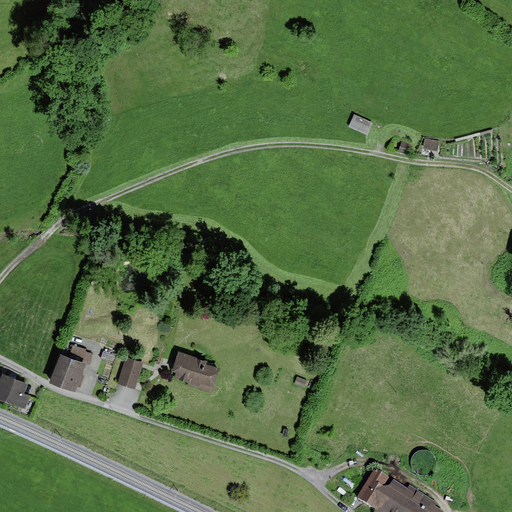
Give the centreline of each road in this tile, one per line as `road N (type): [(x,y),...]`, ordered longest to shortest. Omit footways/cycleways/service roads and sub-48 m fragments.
road 1 (track): [(0,278),(59,223),(201,160),(253,146),(329,145),(481,168),(511,189)]
road 2 (track): [(145,415),(296,465),(358,511)]
road 3 (track): [(318,482),(358,460),(402,469),(447,499),(448,511)]
road 4 (residential): [(0,360),(67,393),(145,415)]
